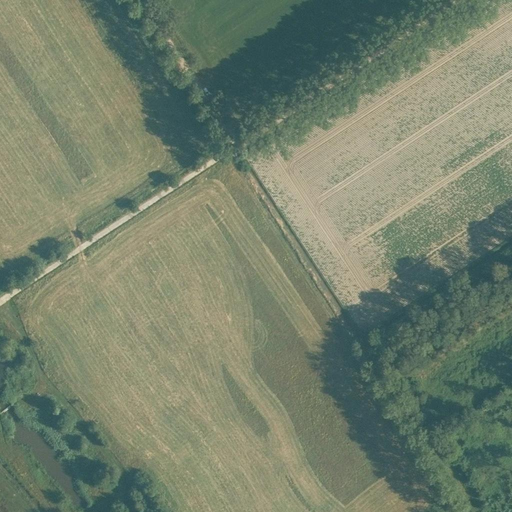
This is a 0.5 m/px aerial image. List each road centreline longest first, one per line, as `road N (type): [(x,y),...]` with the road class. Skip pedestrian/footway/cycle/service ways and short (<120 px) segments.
road 1 (track): [(459,0),(252,138),(236,141)]
road 2 (track): [(139,0),(236,141)]
